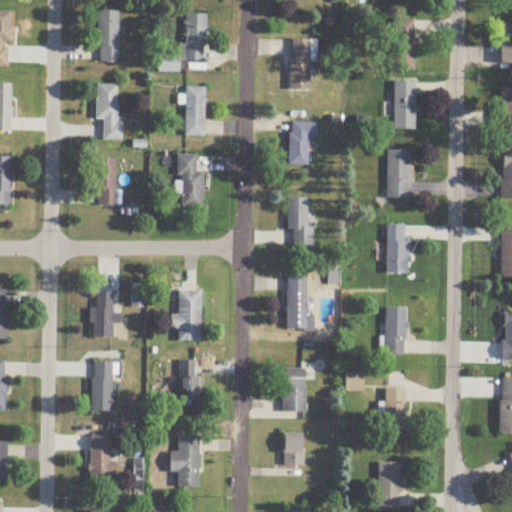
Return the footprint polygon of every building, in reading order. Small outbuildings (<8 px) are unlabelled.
[(511,0),(502,0),(503,9),(511,9),(511,0)] [(9,13),(0,12),(0,67),(9,67),(9,13)] [(97,13),(97,63),(117,63),(117,13),(97,13)] [(204,16),(185,16),(185,62),(204,62),(204,16)] [(391,21),(391,70),(415,70),(415,21),(391,21)] [(511,66),(511,27),(503,27),(502,66),(511,66)] [(289,93),(311,93),(311,41),(289,41),(289,93)] [(157,73),(177,73),(177,57),(157,57),(157,73)] [(415,130),(415,83),(393,83),(393,130),(415,130)] [(0,133),(11,134),(11,85),(0,85),(0,133)] [(117,124),(117,86),(95,86),(95,121),(103,121),(103,142),(121,142),(121,124),(117,124)] [(184,89),(184,138),(204,138),(204,89),(184,89)] [(511,90),(500,90),(500,126),(511,126),(511,90)] [(316,124),(289,124),(289,169),(308,169),(308,139),(316,139),(316,124)] [(511,201),(511,151),(501,152),(501,202),(511,201)] [(410,200),(410,152),(387,152),(387,200),(410,200)] [(203,174),(195,173),(195,157),(180,157),(179,208),(202,209),(203,174)] [(0,206),(9,207),(9,159),(0,158),(0,206)] [(116,207),(116,160),(95,160),(95,207),(116,207)] [(289,247),(312,247),(312,199),(289,199),(289,247)] [(387,227),(387,276),(407,276),(407,227),(387,227)] [(501,279),(511,279),(511,227),(501,228),(501,279)] [(307,317),(307,279),(286,279),(286,331),(314,331),(314,317),(307,317)] [(201,292),(179,292),(179,317),(170,317),(170,329),(178,329),(178,343),(200,343),(201,292)] [(95,310),(91,310),(90,339),(112,340),(113,294),(96,293),(95,310)] [(407,310),(385,310),(385,356),(407,356),(407,310)] [(511,314),(503,315),(503,365),(511,364),(511,314)] [(179,403),(198,403),(198,362),(179,362),(179,403)] [(91,414),(112,414),(112,364),(91,364),(91,414)] [(283,414),(305,414),(305,370),(283,370),(283,414)] [(363,393),(363,375),(345,376),(346,393),(363,393)] [(511,379),(500,379),(500,437),(511,436),(511,379)] [(404,433),(404,390),(385,390),(385,433),(404,433)] [(303,436),(283,436),(283,468),(303,468),(303,436)] [(89,490),(112,490),(113,439),(90,438),(89,490)] [(171,455),(171,474),(177,474),(177,490),(199,490),(199,439),(177,439),(177,455),(171,455)] [(378,466),(378,509),(400,509),(400,466),(378,466)]
